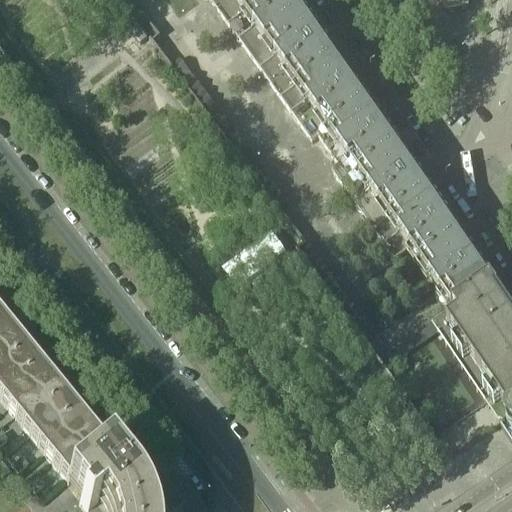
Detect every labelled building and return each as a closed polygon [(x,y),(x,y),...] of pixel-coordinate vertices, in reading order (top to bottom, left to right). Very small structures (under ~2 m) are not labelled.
[(207,0),(218,15),(238,0),(207,0)] [(228,28),(267,0),(238,0),(218,15),(228,28)] [(239,44),(296,3),(293,0),(267,0),(228,28),(239,44)] [(468,9),(468,0),(438,0),(448,14),(468,9)] [(249,58),(306,17),(296,3),(239,44),(249,58)] [(260,73),(317,33),(306,17),(249,58),(260,73)] [(270,87),(326,46),(317,33),(260,73),(270,87)] [(281,102),(338,63),(326,46),(270,87),(281,102)] [(291,116),(347,76),(338,63),(281,102),(291,116)] [(293,209),(192,76),(184,83),(285,216),(293,209)] [(347,76),(291,116),(301,131),(358,91),(347,76)] [(312,145),(368,106),(358,91),(301,131),(312,145)] [(329,156),(378,121),(368,106),(312,145),(278,168),(285,177),(290,185),(304,175),(302,173),(304,171),(301,166),(324,149),(329,156)] [(339,170),(389,135),(378,121),(329,156),(339,170)] [(343,191),(400,151),(389,135),(339,170),(339,171),(332,175),(343,191)] [(353,204),(409,164),(400,151),(343,191),(353,204)] [(364,220),(420,180),(409,164),(353,204),(364,220)] [(374,234),(431,195),(420,180),(364,220),(374,234)] [(383,248),(440,209),(431,195),(374,234),(383,248)] [(394,264),(410,252),(450,224),(440,209),(383,248),(394,264)] [(421,268),(462,240),(450,224),(410,252),(421,268)] [(270,236),(223,272),(237,291),(284,255),(270,236)] [(430,281),(471,253),(462,240),(421,268),(430,281)] [(372,329),(317,253),(308,261),(362,336),(372,329)] [(481,268),(471,253),(430,281),(440,296),(481,268)] [(451,312),(491,286),(490,285),(492,284),(481,268),(440,296),(451,312)] [(511,314),(498,294),(497,295),(491,286),(451,312),(452,313),(433,326),(490,409),(501,426),(499,428),(500,430),(511,447),(511,314)] [(147,511),(145,506),(138,493),(130,480),(107,453),(69,407),(32,361),(0,321),(0,405),(28,440),(66,486),(81,505),(78,507),(81,511),(92,511),(100,506),(104,511),(147,511)] [(389,362),(388,364),(398,378),(402,375),(405,355),(401,349),(389,357),(392,361),(389,362)] [(20,461),(11,469),(17,476),(26,469),(20,461)] [(37,481),(27,489),(33,496),(43,489),(37,481)]
